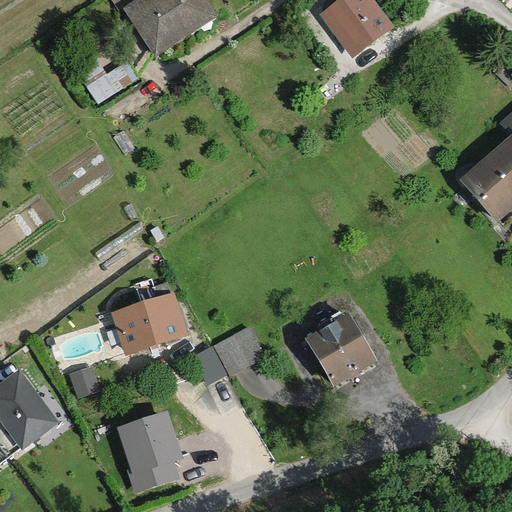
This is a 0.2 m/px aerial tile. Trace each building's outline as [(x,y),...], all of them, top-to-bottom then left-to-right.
[(189,20),(213,4),(210,0),(141,0),(133,6),(160,47),(192,25),(189,20)] [(353,50),(389,25),(371,0),(341,0),(325,12),(353,50)] [(131,59),(91,83),(101,101),(142,76),(131,59)] [(322,96),(344,80),(334,65),(311,81),(322,96)] [(511,127),(511,138),(487,159),(511,187),(511,115),(507,121),(511,127)] [(498,216),(511,203),(511,187),(487,159),(465,179),(498,216)] [(129,351),(184,334),(168,280),(155,284),(160,301),(118,314),(129,351)] [(334,379),(372,355),(348,315),(327,328),(325,324),(307,334),(334,379)] [(231,370),(264,352),(248,323),(215,341),(231,370)] [(210,383),(227,374),(213,349),(196,358),(210,383)] [(0,405),(3,410),(0,411),(0,437),(9,450),(57,415),(21,367),(0,382),(0,405)] [(76,378),(82,397),(99,391),(93,373),(76,378)] [(118,428),(131,469),(128,470),(135,494),(181,479),(175,461),(185,458),(170,411),(118,428)] [(0,456),(9,450),(0,437),(0,456)]
